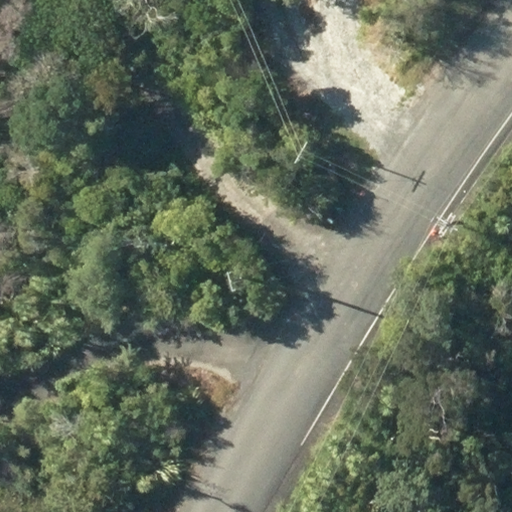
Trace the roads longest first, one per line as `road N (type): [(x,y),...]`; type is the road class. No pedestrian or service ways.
road 1 (tertiary): [(209,511),(243,438),(403,182)]
road 2 (residential): [(346,0),(403,182)]
road 3 (tertiary): [(403,182),(511,56)]
